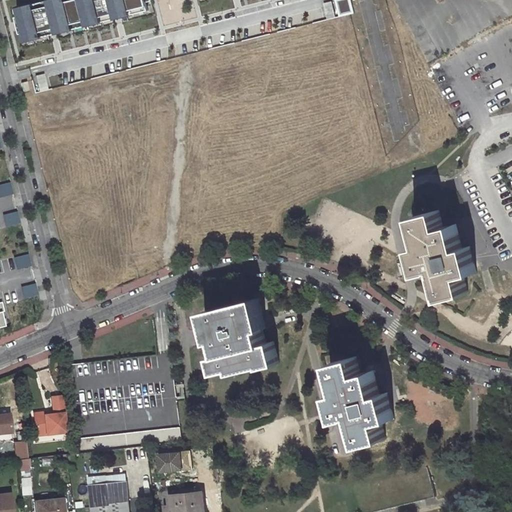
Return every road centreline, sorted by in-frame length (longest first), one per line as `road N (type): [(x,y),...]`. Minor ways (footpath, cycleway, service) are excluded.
road 1 (residential): [(511,113),(66,328)]
road 2 (residential): [(66,328),(0,71)]
road 3 (unknown): [(78,378),(91,413),(136,417),(165,401),(169,366)]
